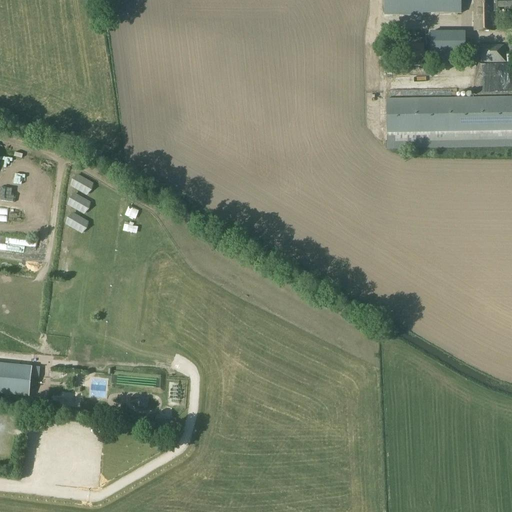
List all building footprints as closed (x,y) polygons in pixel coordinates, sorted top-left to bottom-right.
[(383,0),(383,16),(422,16),(422,14),(461,14),(460,0),(383,0)] [(511,0),(474,0),(475,31),(494,30),(493,7),(496,7),(496,8),(511,7),(511,0)] [(430,47),(430,55),(430,61),(465,62),(465,32),(430,32),(430,39),(430,47)] [(430,47),(430,39),(421,39),(421,43),(401,42),(401,55),(430,55),(430,47)] [(482,90),(511,89),(511,70),(501,71),(501,64),(481,65),(482,90)] [(511,96),(386,99),(387,140),(511,138),(511,96)] [(49,211),(50,197),(38,196),(37,211),(49,211)] [(50,199),(50,214),(73,214),(73,200),(50,199)] [(0,394),(28,397),(31,367),(0,363),(0,394)]
